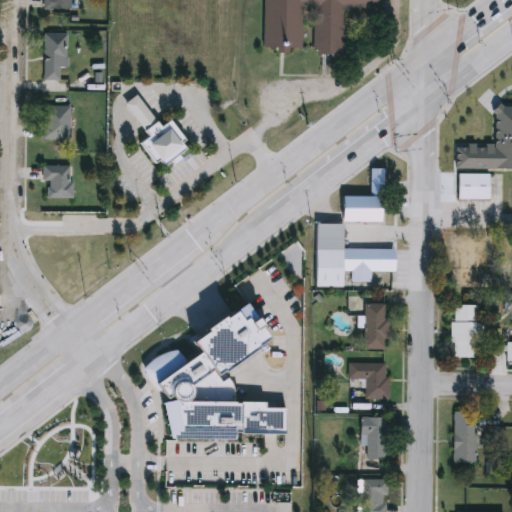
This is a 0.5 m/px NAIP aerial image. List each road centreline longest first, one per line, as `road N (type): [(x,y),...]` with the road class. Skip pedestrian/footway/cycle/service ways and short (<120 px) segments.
road 1 (primary): [(0,426),(511,34)]
road 2 (primary): [(498,0),(0,384)]
road 3 (residential): [(421,511),(424,58)]
road 4 (residential): [(10,0),(9,230),(31,284),(86,360)]
